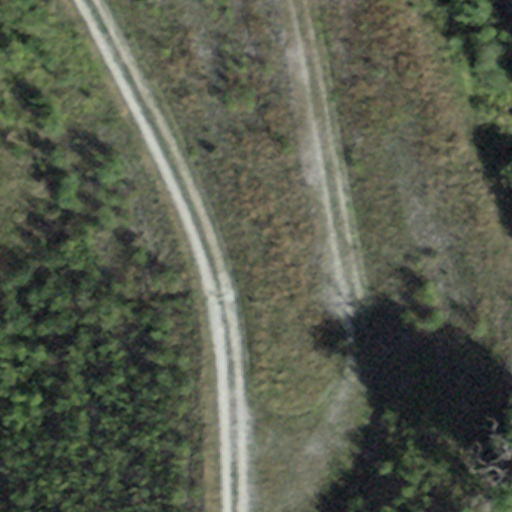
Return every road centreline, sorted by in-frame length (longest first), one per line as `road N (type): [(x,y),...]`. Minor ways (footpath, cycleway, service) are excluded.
road 1 (track): [(286,0),(357,347),(339,415),(311,440),(233,469)]
road 2 (track): [(85,0),(179,183),(214,273),(232,381),(233,511)]
